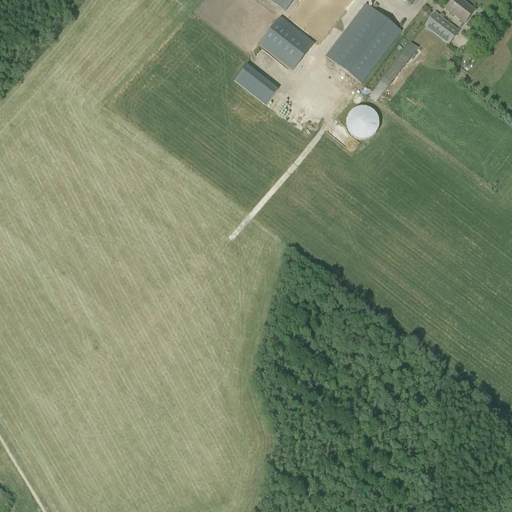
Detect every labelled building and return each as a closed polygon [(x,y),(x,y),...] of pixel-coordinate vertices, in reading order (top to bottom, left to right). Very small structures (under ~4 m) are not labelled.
[(267,0),(317,38),(334,16),(312,0),(267,0)] [(465,24),(476,11),(461,0),(453,0),(446,9),(465,24)] [(361,85),(401,33),(365,5),(325,58),(361,85)] [(448,46),(459,32),(435,13),(424,27),(448,46)] [(292,72),(314,44),(280,18),(258,45),(292,72)] [(376,103),(418,49),(411,44),(369,97),(376,103)] [(264,107),(278,90),(247,65),(233,82),(264,107)] [(362,141),(365,141),(367,140),(370,139),(372,138),(374,136),(375,134),(377,132),(378,130),(378,127),(379,124),(378,122),(378,119),(377,117),(375,115),(374,113),(372,111),(370,110),(367,109),(365,108),(362,108),(359,108),(357,109),(355,110),(352,111),(350,113),(349,115),(347,117),(346,119),(346,122),(345,124),(346,127),(346,130),(347,132),(349,134),(350,136),(352,138),(355,139),(357,140),(359,141),(362,141)]
